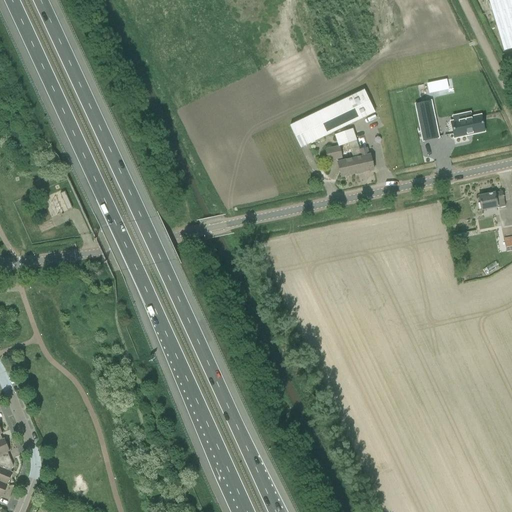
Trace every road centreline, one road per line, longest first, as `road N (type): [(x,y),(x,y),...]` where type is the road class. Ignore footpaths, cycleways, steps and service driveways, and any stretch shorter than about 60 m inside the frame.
road 1 (motorway): [(276,511),(38,0)]
road 2 (motorway): [(10,0),(246,511)]
road 3 (tertiary): [(0,266),(511,168)]
road 4 (residential): [(0,375),(32,448),(35,478),(22,511)]
